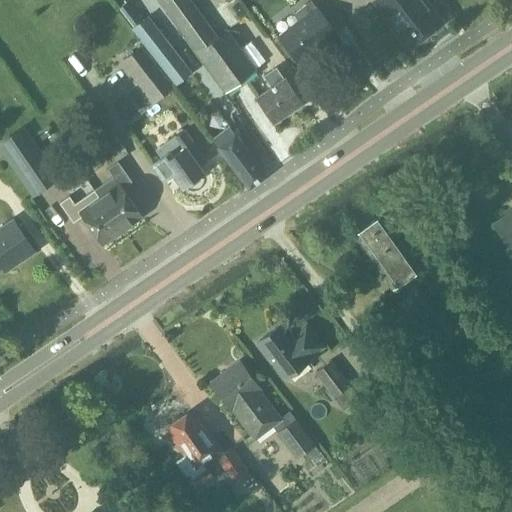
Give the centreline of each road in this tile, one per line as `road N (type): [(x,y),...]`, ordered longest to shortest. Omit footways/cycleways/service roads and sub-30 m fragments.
road 1 (primary): [(0,396),(511,47)]
road 2 (track): [(455,453),(290,251)]
